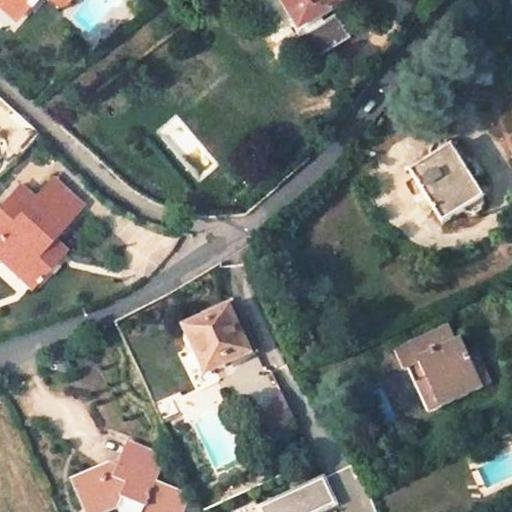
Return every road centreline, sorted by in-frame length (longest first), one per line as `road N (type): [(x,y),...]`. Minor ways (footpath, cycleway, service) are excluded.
road 1 (residential): [(236,238),(287,200),(482,0)]
road 2 (residential): [(0,88),(125,197),(186,226),(236,238)]
road 3 (residential): [(0,356),(134,313),(236,238)]
